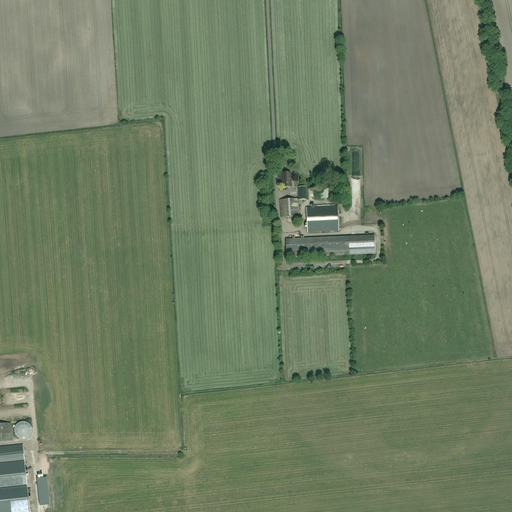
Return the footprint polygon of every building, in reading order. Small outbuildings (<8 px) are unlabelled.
[(282,188),(291,187),(291,173),(281,173),(282,188)] [(331,184),(319,184),(319,199),(332,199),(331,184)] [(281,218),(298,217),(297,199),(280,200),(281,218)] [(339,231),(338,212),(338,207),(306,208),(307,233),(339,231)] [(292,258),(292,257),(375,254),(374,237),(286,240),(286,258),(292,258)] [(25,422),(23,422),(21,422),(19,423),(18,424),(17,425),(16,426),(15,427),(15,428),(14,431),(15,433),(15,434),(17,436),(19,438),(20,439),(21,439),(23,440),(24,440),(26,439),(27,438),(29,437),(31,435),(32,433),(32,432),(32,430),(32,429),(31,428),(31,426),(29,424),(28,423),(25,422)] [(0,441),(13,440),(11,423),(0,424),(0,441)] [(0,489),(27,487),(23,445),(0,447),(0,489)] [(46,478),(37,479),(40,506),(49,505),(46,478)]
